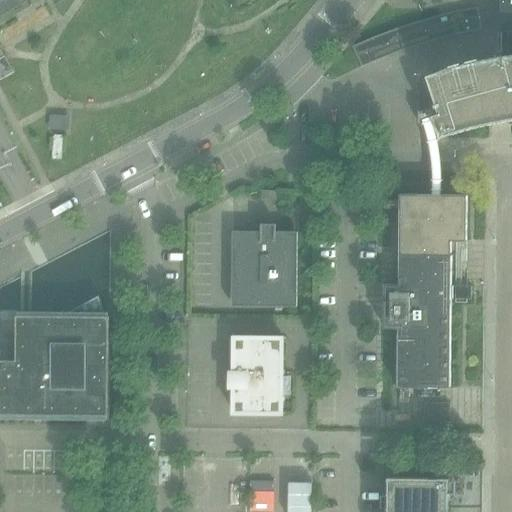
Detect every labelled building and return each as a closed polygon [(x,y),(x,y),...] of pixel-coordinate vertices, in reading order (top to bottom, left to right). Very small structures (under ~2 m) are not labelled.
[(0,0),(0,16),(28,0),(0,0)] [(511,0),(499,0),(500,32),(511,32),(511,55),(502,57),(481,61),(459,66),(439,72),(427,76),(438,106),(440,113),(433,115),(441,138),(460,132),(476,127),(488,124),(507,121),(511,119),(511,0)] [(452,13),(438,16),(412,24),(392,30),(372,38),(352,47),(361,67),(381,59),(392,54),(406,49),(420,45),(438,40),(457,35),(482,30),(477,8),(452,13)] [(463,195),(432,194),(396,194),(394,286),(379,286),(379,329),(393,329),(393,388),(445,387),(446,239),(462,240),(463,195)] [(228,306),(292,308),(294,232),(271,232),(271,224),(256,224),(255,232),(230,232),(228,306)] [(4,392),(0,391),(0,418),(109,420),(110,343),(115,343),(110,328),(110,316),(106,316),(100,295),(70,311),(67,313),(68,316),(52,315),(47,316),(53,311),(53,307),(34,307),(34,311),(34,315),(26,315),(17,315),(17,366),(5,366),(4,392)] [(231,372),(231,386),(234,387),(234,413),(283,413),(283,337),(234,337),(234,372),(231,372)] [(424,431),(450,431),(451,416),(424,416),(424,431)] [(368,464),(391,464),(391,450),(368,450),(368,464)] [(388,511),(449,511),(450,478),(389,477),(388,511)]
